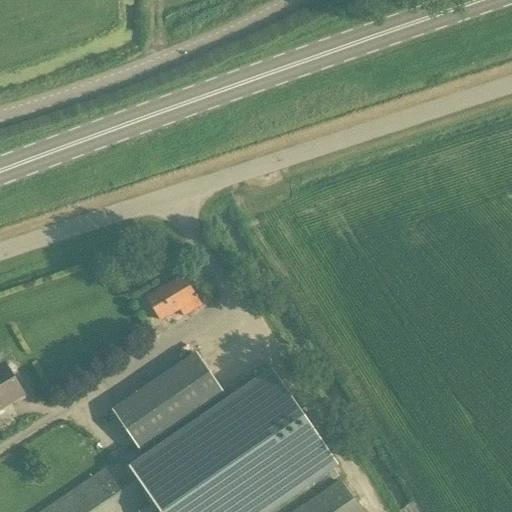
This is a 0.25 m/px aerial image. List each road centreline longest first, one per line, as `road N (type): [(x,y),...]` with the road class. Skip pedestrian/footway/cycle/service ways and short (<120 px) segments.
road 1 (primary): [(511,0),(0,181)]
road 2 (unclassified): [(0,254),(129,204),(511,85)]
road 3 (unclassified): [(0,114),(131,74),(304,0)]
